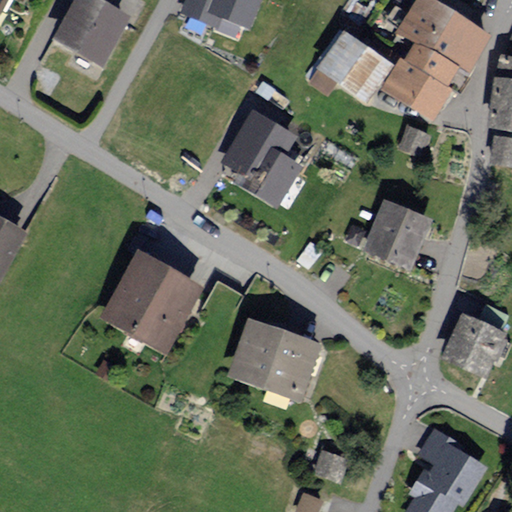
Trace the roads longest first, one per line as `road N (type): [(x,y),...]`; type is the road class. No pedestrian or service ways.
road 1 (residential): [(0,99),(276,275),(416,381)]
road 2 (residential): [(502,0),(487,50),(474,176),(416,381)]
road 3 (unclassified): [(416,381),(369,511)]
